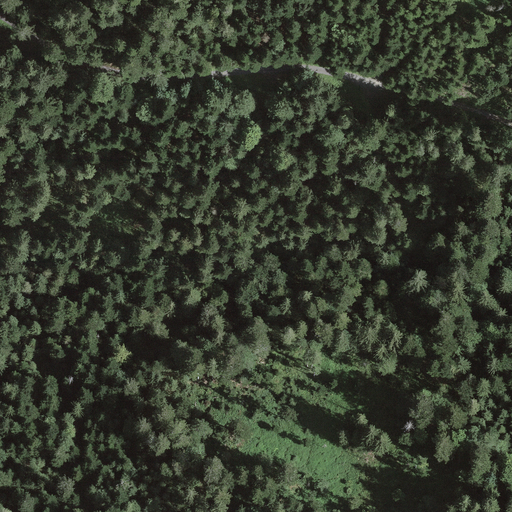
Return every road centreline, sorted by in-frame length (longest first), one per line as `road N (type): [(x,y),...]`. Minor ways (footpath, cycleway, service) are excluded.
road 1 (track): [(0,16),(78,58),(157,75),(310,67),(378,78),(447,103),(511,101)]
road 2 (track): [(378,78),(479,0)]
